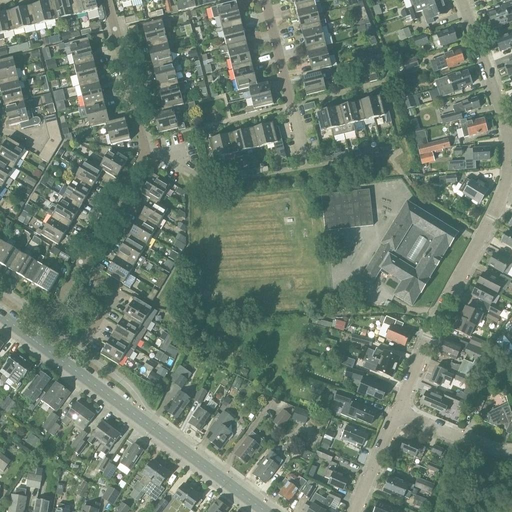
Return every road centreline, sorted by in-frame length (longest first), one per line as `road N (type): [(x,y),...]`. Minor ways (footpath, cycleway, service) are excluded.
road 1 (residential): [(396,412),(506,179),(506,128),(461,0)]
road 2 (residential): [(33,340),(146,153),(107,0)]
road 3 (tertiary): [(264,511),(33,340)]
road 4 (residential): [(264,0),(303,157)]
road 5 (unclassified): [(396,412),(511,454)]
